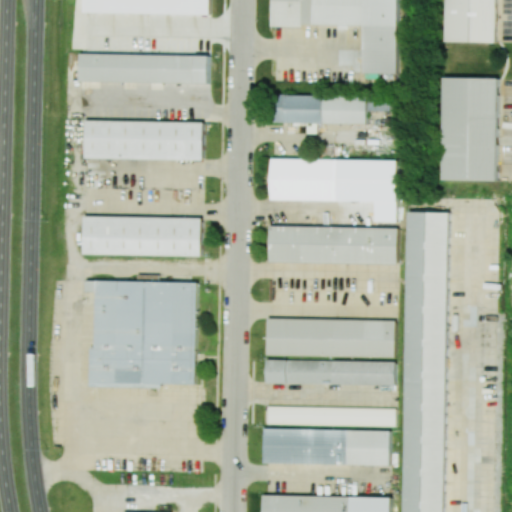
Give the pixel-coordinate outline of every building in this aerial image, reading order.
[(210,0),(210,14),(84,12),(84,0),(210,0)] [(273,0),(399,0),(398,74),(364,73),(366,25),(273,23),(273,0)] [(497,0),(446,0),(446,41),(497,42),(497,0)] [(210,83),(211,55),(80,53),(80,82),(210,83)] [(444,178),(446,75),(500,76),(498,179),(444,178)] [(325,95),(276,94),(275,121),(324,123),(325,95)] [(325,95),(324,123),(368,123),(368,96),(325,95)] [(370,110),(392,110),(392,96),(370,96),(370,110)] [(87,119),(205,121),(204,159),(87,157),(87,119)] [(273,158),(272,198),(338,200),(339,159),(273,158)] [(404,511),(410,212),(450,213),(444,511),(404,511)] [(203,217),(202,256),(84,253),(85,215),(203,217)] [(272,225),(271,262),(399,264),(399,228),(272,225)] [(91,385),(197,387),(198,282),(87,280),(87,291),(97,291),(96,348),(92,348),(91,385)] [(269,318),(268,354),(397,357),(398,320),(269,318)] [(268,359),(267,382),(397,386),(398,362),(268,359)] [(396,426),(397,408),(268,406),(268,424),(396,426)] [(392,430),(266,428),(265,463),(391,465),(392,430)] [(391,498),(390,511),(262,511),(264,494),(391,498)]
